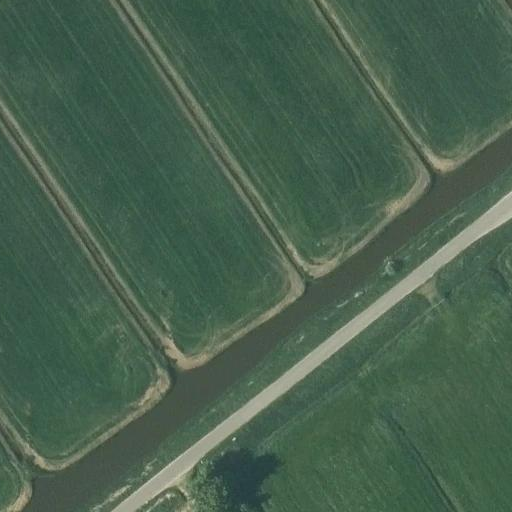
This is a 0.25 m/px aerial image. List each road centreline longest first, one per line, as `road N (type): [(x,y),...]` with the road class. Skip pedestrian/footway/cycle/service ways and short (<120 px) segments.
road 1 (unclassified): [(120,511),(511,201)]
road 2 (track): [(511,295),(464,330),(415,278)]
